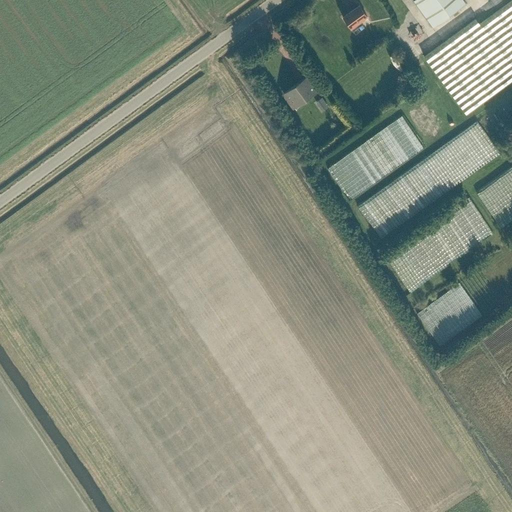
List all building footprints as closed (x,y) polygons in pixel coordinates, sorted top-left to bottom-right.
[(462,0),(412,0),(432,27),(464,3),(462,0)] [(511,0),(479,24),(475,18),(424,56),(467,113),(511,79),(511,0)] [(352,5),(340,13),(348,24),(364,13),(356,1),(352,5)] [(298,82),(281,94),(291,106),(306,95),(308,97),(315,91),(306,79),(299,84),(298,82)] [(337,139),(347,132),(353,127),(350,123),(333,134),(337,139)]
